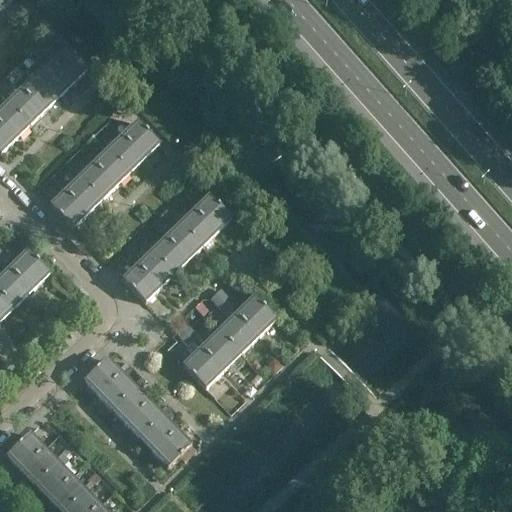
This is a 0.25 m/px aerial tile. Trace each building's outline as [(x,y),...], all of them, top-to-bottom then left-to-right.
[(14,0),(0,0),(0,13),(0,14),(14,0)] [(87,74),(76,63),(76,62),(74,60),(73,60),(65,51),(50,66),(72,88),(87,74)] [(72,88),(50,66),(36,80),(58,102),(72,88)] [(58,102),(36,80),(22,93),(44,116),(58,102)] [(44,116),(22,93),(7,107),(29,130),(44,116)] [(29,130),(7,107),(0,114),(0,127),(15,143),(29,130)] [(159,148),(148,137),(146,134),(145,134),(137,126),(122,140),(144,163),(159,148)] [(15,143),(0,127),(0,157),(0,158),(15,143)] [(144,163),(122,140),(108,154),(130,177),(144,163)] [(130,177),(108,154),(94,168),(116,190),(130,177)] [(116,190),(94,168),(80,182),(101,204),(116,190)] [(101,204),(80,182),(65,195),(87,218),(101,204)] [(87,218),(65,195),(51,210),(59,218),(58,219),(61,221),(73,232),(87,218)] [(231,223),(220,211),(221,211),(218,208),(218,209),(209,200),(195,214),(217,237),(231,223)] [(217,237),(195,214),(180,228),(202,251),(217,237)] [(202,251),(180,228),(166,242),(188,265),(202,251)] [(188,265),(166,242),(152,256),(174,278),(188,265)] [(50,278),(40,267),(39,266),(36,263),(28,255),(10,272),(32,295),(50,278)] [(174,278),(152,256),(138,270),(159,292),(174,278)] [(159,292),(138,270),(123,284),(131,292),(131,293),(133,296),(134,295),(145,307),(159,292)] [(32,295),(10,272),(0,282),(0,297),(14,312),(32,295)] [(217,308),(226,299),(220,293),(211,302),(217,308)] [(0,325),(14,312),(0,297),(0,325)] [(223,315),(233,305),(226,299),(217,308),(223,315)] [(276,324),(265,312),(266,312),(263,309),(262,310),(254,301),(236,319),(258,341),(276,324)] [(201,305),(195,312),(204,320),(210,314),(201,305)] [(258,341),(236,319),(219,336),(241,358),(258,341)] [(182,342),(192,333),(185,327),(176,336),(182,342)] [(188,349),(198,339),(192,333),(182,342),(188,349)] [(241,358),(219,336),(201,352),(223,375),(241,358)] [(223,375),(201,352),(183,370),(192,379),(191,379),(194,382),(194,381),(205,393),(223,375)] [(99,400),(121,378),(107,363),(99,371),(98,371),(95,374),(96,374),(84,385),(99,400)] [(113,414),(135,392),(121,378),(99,400),(113,414)] [(126,428),(149,406),(135,392),(113,414),(126,428)] [(140,443),(163,421),(149,406),(126,428),(140,443)] [(154,457),(177,435),(163,421),(140,443),(154,457)] [(183,458),(191,450),(177,435),(154,457),(168,472),(180,460),(180,461),(183,458)] [(22,475),(44,453),(30,438),(18,449),(15,451),(16,452),(7,460),(22,475)] [(35,489),(58,467),(44,453),(22,475),(35,489)] [(49,503),(72,481),(58,467),(35,489),(49,503)] [(95,476),(87,484),(92,489),(100,482),(95,476)] [(58,511),(68,511),(86,495),(72,481),(49,503),(58,511)] [(97,511),(100,509),(86,495),(68,511),(97,511)]
